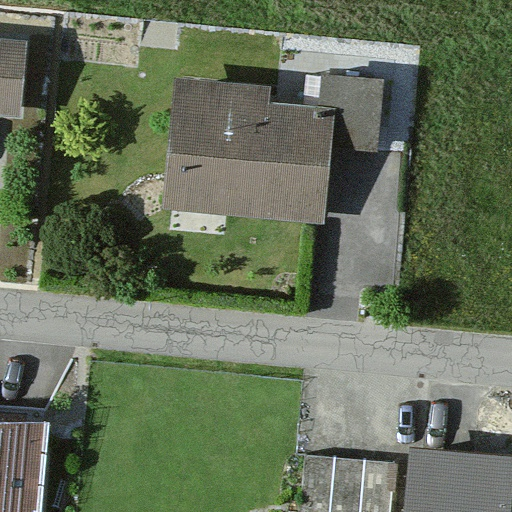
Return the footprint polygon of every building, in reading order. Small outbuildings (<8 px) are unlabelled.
[(32,47),(0,44),(0,122),(26,125),(32,47)] [(266,93),(178,84),(164,207),(319,224),(327,148),(369,153),(376,88),(329,83),(324,123),(263,116),(266,93)] [(29,511),(37,433),(0,429),(0,511),(29,511)] [(511,511),(511,456),(413,449),(408,511),(511,511)] [(375,511),(379,465),(292,458),(287,511),(375,511)]
